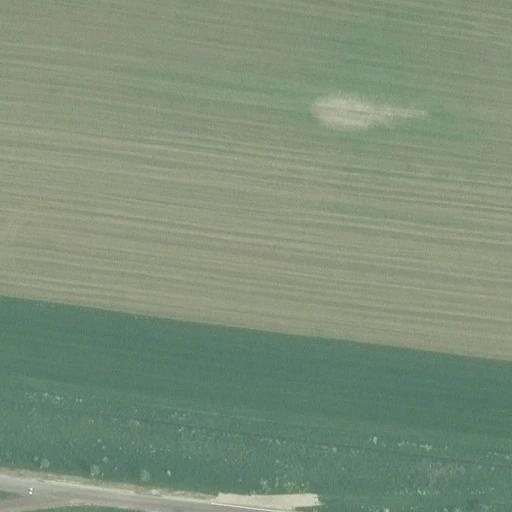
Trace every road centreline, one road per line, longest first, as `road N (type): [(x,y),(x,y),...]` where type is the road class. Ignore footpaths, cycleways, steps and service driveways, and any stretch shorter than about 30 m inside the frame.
road 1 (track): [(511,500),(382,498),(233,511)]
road 2 (unclassified): [(203,511),(0,484)]
